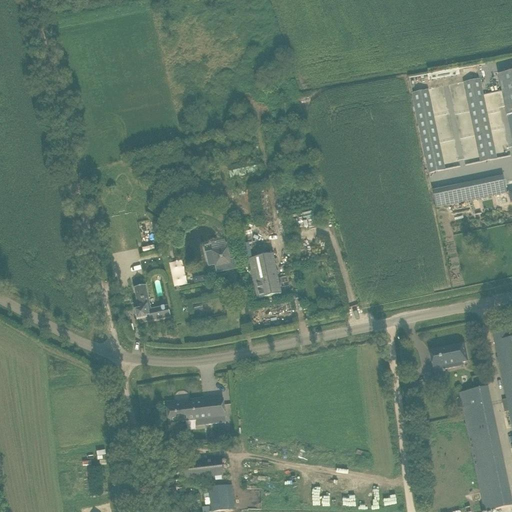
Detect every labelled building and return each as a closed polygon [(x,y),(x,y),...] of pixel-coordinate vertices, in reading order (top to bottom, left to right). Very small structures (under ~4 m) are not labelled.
[(511,73),(498,76),(501,87),(511,84),(511,73)] [(482,79),(466,82),(482,163),(499,159),(482,79)] [(511,94),(511,84),(501,87),(503,97),(511,94)] [(428,90),(412,94),(429,174),(445,170),(428,90)] [(511,105),(511,94),(503,97),(505,107),(511,105)] [(260,160),(228,166),(230,179),(262,172),(260,160)] [(503,177),(432,191),(436,208),(507,193),(503,177)] [(231,264),(228,248),(211,252),(215,268),(231,264)] [(248,260),(255,290),(257,300),(281,295),(279,285),(272,254),(248,260)] [(187,279),(188,286),(204,281),(203,275),(187,279)] [(146,286),(143,287),(134,289),(138,310),(134,311),(137,321),(139,321),(140,325),(171,318),(168,306),(151,310),(146,286)] [(511,338),(494,342),(498,362),(497,362),(498,364),(499,364),(507,400),(502,401),(504,413),(509,412),(511,425),(511,338)] [(429,352),(433,369),(442,367),(443,372),(445,372),(445,370),(456,367),(456,364),(468,362),(464,344),(429,352)] [(487,388),(459,394),(467,430),(475,471),(504,466),(495,424),(490,398),(487,388)] [(168,424),(195,421),(205,420),(206,426),(226,423),(223,400),(166,406),(168,424)] [(236,448),(235,439),(227,439),(228,447),(236,448)] [(223,479),(220,460),(181,467),(183,482),(215,476),(216,481),(223,479)] [(345,510),(346,485),(323,483),(322,509),(345,510)] [(211,511),(218,511),(235,510),(232,485),(209,488),(211,511)] [(362,495),(364,511),(377,509),(376,501),(386,500),(385,492),(362,495)]
